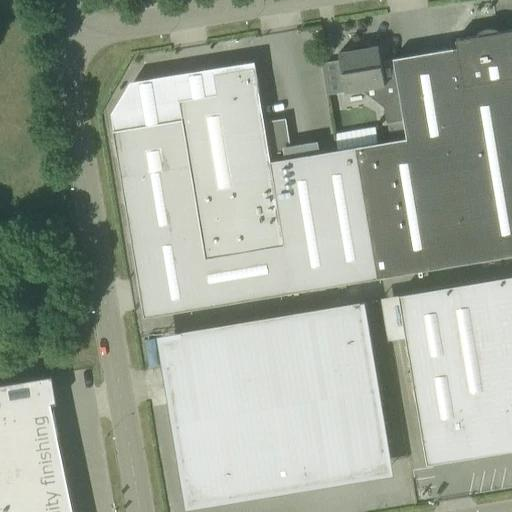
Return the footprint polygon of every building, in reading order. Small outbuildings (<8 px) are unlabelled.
[(511,254),(511,29),(497,32),(497,30),(497,29),(496,28),(494,28),(491,27),(488,27),(486,28),(484,28),(482,29),(480,30),(479,31),(478,32),(479,33),(479,35),(456,39),(457,47),(393,58),(396,79),(406,138),(390,140),(377,142),(355,146),(355,147),(377,277),(511,254)] [(383,106),(390,140),(406,138),(396,79),(384,82),(378,46),(370,47),(369,44),(361,45),(353,46),(345,48),(346,49),(353,47),(353,50),(338,53),(345,92),(360,89),(383,106)] [(174,122),(113,132),(121,175),(144,316),(377,277),(355,147),(337,149),(270,159),(258,86),(254,67),(238,70),(214,74),(214,75),(217,93),(179,100),(171,101),(174,122)] [(375,126),(335,133),(337,149),(355,147),(355,146),(377,142),(375,126)] [(431,462),(431,459),(511,445),(511,278),(399,298),(427,463),(431,462)] [(166,363),(189,503),(289,486),(288,479),(387,462),(360,301),(181,331),(186,360),(166,363)] [(50,374),(0,382),(0,511),(73,511),(74,511),(71,511),(69,511),(51,402),(55,401),(50,374)]
